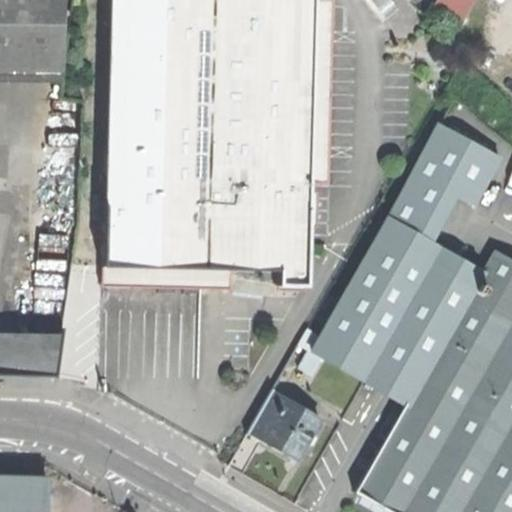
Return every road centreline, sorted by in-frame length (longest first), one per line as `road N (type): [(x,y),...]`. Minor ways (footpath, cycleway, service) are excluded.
road 1 (unknown): [(176,482),(363,201),(372,143),(366,54),(345,0)]
road 2 (tertiary): [(0,412),(81,426),(226,511)]
